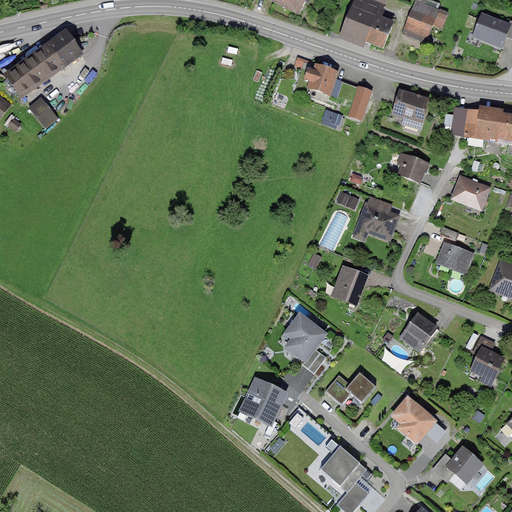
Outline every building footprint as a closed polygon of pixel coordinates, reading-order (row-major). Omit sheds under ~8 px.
[(272,0),(300,14),(306,0),(272,0)] [(387,0),(356,0),(342,37),(368,47),(387,0)] [(415,2),(402,36),(432,49),(446,15),(415,2)] [(384,54),(397,21),(381,15),(368,47),(384,54)] [(472,39),(502,52),(511,28),(483,15),(472,39)] [(69,36),(6,81),(22,102),(84,57),(69,36)] [(294,93),(336,107),(339,98),(355,103),(350,117),(363,122),(373,94),(335,81),(337,75),(305,64),(294,93)] [(427,103),(401,96),(395,116),(407,119),(405,125),(420,129),(427,103)] [(30,109),(38,119),(50,109),(42,99),(30,109)] [(0,120),(10,109),(0,100),(0,120)] [(511,118),(457,110),(453,135),(499,142),(499,137),(505,138),(504,144),(511,145),(511,118)] [(343,117),(327,111),(322,124),(336,129),(338,125),(340,126),(343,117)] [(16,121),(8,129),(14,135),(22,126),(16,121)] [(421,183),(427,165),(407,158),(401,176),(421,183)] [(362,178),(352,173),(349,182),(359,186),(362,178)] [(461,178),(453,200),(469,206),(470,203),(483,208),(490,189),(461,178)] [(335,203),(354,212),(359,200),(340,192),(335,203)] [(359,228),(390,240),(398,218),(368,206),(359,228)] [(459,234),(444,228),(441,236),(456,242),(459,234)] [(474,254),(446,243),(439,262),(451,267),(450,270),(466,276),(474,254)] [(322,258),(315,255),(309,266),(316,270),(322,258)] [(511,267),(503,264),(495,285),(511,291),(509,296),(511,297),(511,267)] [(335,294),(358,303),(367,278),(345,269),(335,294)] [(420,353),(439,330),(418,314),(400,337),(420,353)] [(305,366),(327,338),(301,318),(279,346),(305,366)] [(492,386),(505,361),(482,349),(469,373),(492,386)] [(316,374),(327,359),(316,351),(305,366),(316,374)] [(339,377),(326,392),(342,405),(352,394),(362,404),(375,389),(359,376),(350,386),(339,377)] [(239,415),(272,430),(288,394),(255,379),(239,415)] [(393,417),(402,425),(399,430),(417,446),(421,441),(438,423),(409,398),(393,417)] [(304,420),(298,414),(290,424),(296,430),(304,420)] [(346,495),(366,471),(340,449),(320,473),(346,495)] [(445,481),(453,472),(467,484),(482,465),(464,450),(451,465),(443,458),(433,471),(445,481)] [(336,507),(342,511),(355,511),(371,495),(357,483),(336,507)]
